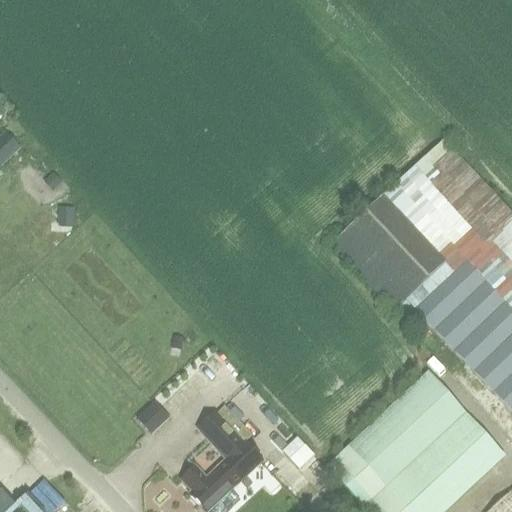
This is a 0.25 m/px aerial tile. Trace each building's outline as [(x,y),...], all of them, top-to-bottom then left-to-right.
[(0,156),(10,147),(1,137),(0,138),(0,156)] [(479,249),(483,245),(511,276),(511,220),(510,219),(450,151),(424,175),(433,185),(426,192),(479,249)] [(50,176),(43,183),(50,190),(57,184),(50,176)] [(413,312),(511,416),(511,312),(464,261),(452,272),(383,198),(330,247),(401,322),(413,312)] [(70,229),(71,211),(58,211),(58,228),(70,229)] [(379,511),(444,511),(502,458),(463,416),(427,373),(333,462),(379,511)] [(164,400),(147,414),(154,424),(172,410),(164,400)] [(195,469),(180,483),(190,494),(188,496),(202,511),(227,511),(239,501),(231,492),(231,491),(261,463),(246,446),(215,412),(195,431),(224,462),(213,473),(206,480),(195,469)] [(13,454),(23,446),(0,419),(0,442),(2,441),(13,454)] [(294,451),(309,437),(301,428),(286,443),(294,451)] [(18,511),(0,492),(0,511),(18,511)] [(511,511),(511,497),(508,494),(489,511),(511,511)]
